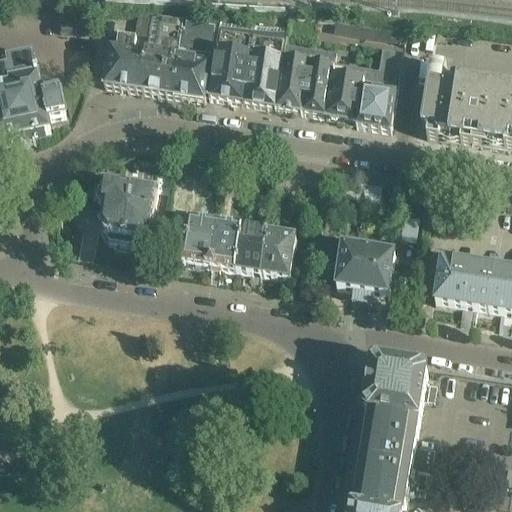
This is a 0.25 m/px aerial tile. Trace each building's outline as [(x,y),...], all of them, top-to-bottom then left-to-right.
[(149,58),(144,97),(174,102),(180,63),(187,20),(160,18),(155,59),(146,57),(146,58),(149,58)] [(180,63),(174,102),(206,107),(208,97),(212,67),(220,22),(187,20),(180,63)] [(210,98),(209,104),(244,109),(252,59),(258,26),(223,22),(211,98),(210,98)] [(94,25),(71,24),(70,34),(93,35),(94,25)] [(252,59),(244,109),(276,114),(286,50),(290,27),(258,24),(258,26),(252,59)] [(135,51),(135,36),(119,35),(119,51),(135,51)] [(276,114),(303,119),(304,118),(308,93),(312,68),(314,55),(286,50),(276,114)] [(110,61),(106,91),(144,97),(149,58),(146,58),(146,57),(111,52),(110,61)] [(380,75),(368,73),(364,94),(361,111),(358,127),(358,131),(375,134),(392,136),(395,118),(398,99),(402,78),(405,57),(383,54),(380,75)] [(337,58),(314,55),(312,68),(308,93),(304,118),(315,120),(326,122),(326,123),(327,123),(330,101),(334,80),(336,68),(337,58)] [(10,74),(0,75),(0,146),(1,149),(52,138),(51,127),(68,123),(63,101),(61,101),(59,94),(44,97),(40,80),(35,60),(8,66),(10,74)] [(368,73),(336,68),(334,80),(330,101),(327,123),(337,125),(346,126),(347,126),(358,127),(361,111),(364,94),(368,73)] [(448,73),(433,70),(423,131),(430,132),(428,143),(511,155),(511,95),(446,85),(448,73)] [(230,166),(229,171),(228,171),(227,181),(251,185),(252,174),(253,170),(230,166)] [(285,200),(289,176),(278,174),(274,199),(285,200)] [(300,178),(289,176),(285,200),(296,203),(300,178)] [(307,204),(312,179),(300,178),(296,203),(307,204)] [(331,182),(312,179),(307,204),(326,208),(330,188),(331,182)] [(103,232),(108,240),(110,240),(109,246),(142,251),(142,245),(144,246),(152,240),(158,198),(106,189),(99,194),(98,204),(102,209),(102,211),(104,211),(103,212),(101,213),(97,213),(97,217),(100,221),(102,218),(106,217),(103,232)] [(408,194),(407,200),(406,200),(403,221),(426,224),(429,203),(428,202),(429,197),(408,194)] [(186,249),(183,269),(211,274),(218,230),(190,226),(187,241),(181,240),(180,248),(186,249)] [(218,230),(211,274),(236,278),(243,235),(218,230)] [(243,235),(236,278),(257,281),(260,259),(268,260),(271,240),(268,239),(243,235)] [(260,259),(257,281),(291,286),(298,243),(268,239),(271,240),(268,260),(260,259)] [(332,250),(329,271),(340,273),(337,293),(390,302),(392,288),(401,287),(400,276),(394,275),(396,260),(371,255),(372,248),(346,244),(345,252),(332,250)] [(442,273),(436,308),(491,317),(498,274),(442,265),(441,273),(442,273)] [(511,276),(498,274),(491,317),(511,320),(511,276)] [(370,420),(370,421),(381,423),(382,420),(409,425),(408,427),(422,429),(422,428),(431,430),(435,406),(426,405),(430,385),(428,385),(429,380),(428,376),(426,374),(424,374),(424,373),(421,372),(421,373),(383,367),(383,366),(380,365),(376,366),(374,368),(373,371),(372,371),(366,412),(365,415),(366,417),(368,419),(370,420)] [(367,442),(362,469),(414,477),(414,474),(432,477),(435,454),(418,451),(422,429),(408,427),(409,425),(382,420),(381,423),(370,421),(367,442)] [(362,469),(355,511),(358,511),(407,511),(410,500),(414,500),(420,494),(422,486),(418,479),(414,478),(414,477),(362,469)]
